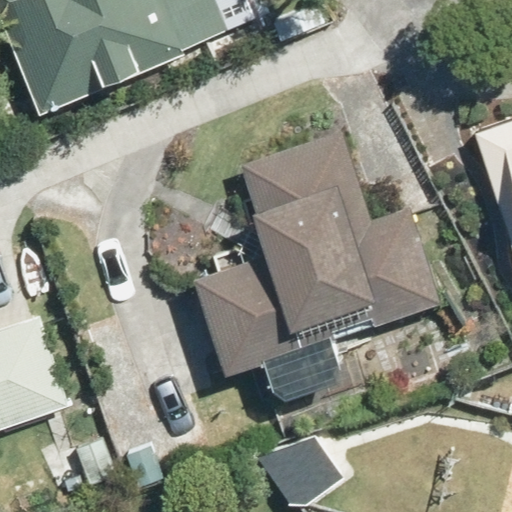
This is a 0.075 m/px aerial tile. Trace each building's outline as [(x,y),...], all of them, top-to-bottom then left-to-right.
[(189,46),(275,12),(270,0),(2,0),(49,110),(192,52),(189,46)] [(326,1),(282,19),(290,39),(334,20),(326,1)] [(511,122),(485,131),(511,213),(511,122)] [(250,164),(279,250),(205,274),(237,369),(448,299),(418,208),(381,221),(351,130),(250,164)] [(0,428),(77,403),(46,312),(0,328),(0,326),(0,428)] [(130,450),(143,481),(167,471),(156,440),(130,450)]
